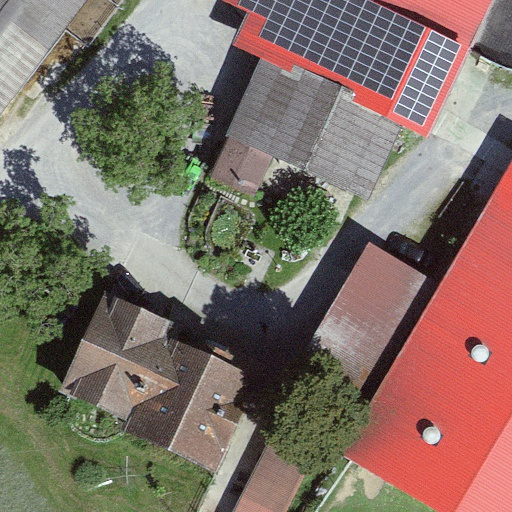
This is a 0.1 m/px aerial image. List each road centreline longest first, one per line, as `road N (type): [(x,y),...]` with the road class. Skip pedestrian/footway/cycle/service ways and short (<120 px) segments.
road 1 (track): [(511,127),(296,302),(256,315),(183,284),(131,226),(17,162)]
road 2 (track): [(17,162),(124,77),(173,0)]
